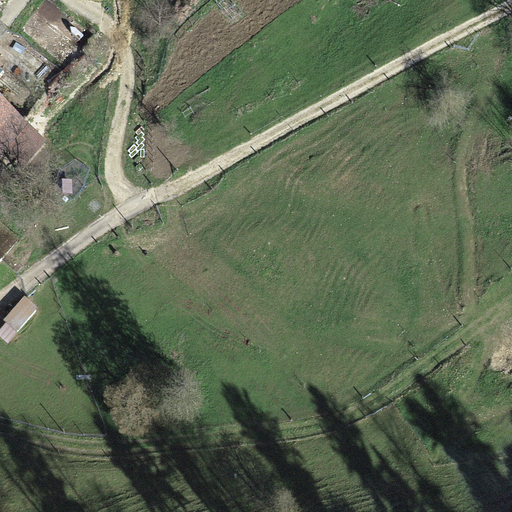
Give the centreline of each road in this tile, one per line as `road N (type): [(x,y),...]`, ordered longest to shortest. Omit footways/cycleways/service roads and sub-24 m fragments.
road 1 (track): [(511,8),(74,238),(0,301)]
road 2 (track): [(511,304),(354,417),(199,445),(115,447),(0,426)]
road 3 (track): [(136,209),(111,183),(133,71),(106,24),(71,0)]
